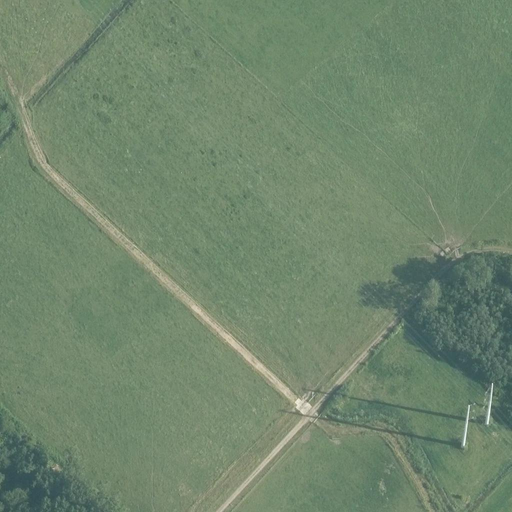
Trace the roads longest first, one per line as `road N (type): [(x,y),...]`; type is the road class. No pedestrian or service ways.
road 1 (track): [(0,62),(48,173),(299,403)]
road 2 (track): [(511,250),(472,252),(435,277),(219,511)]
road 3 (track): [(432,511),(388,436),(331,428),(299,403)]
road 4 (track): [(299,403),(199,511)]
